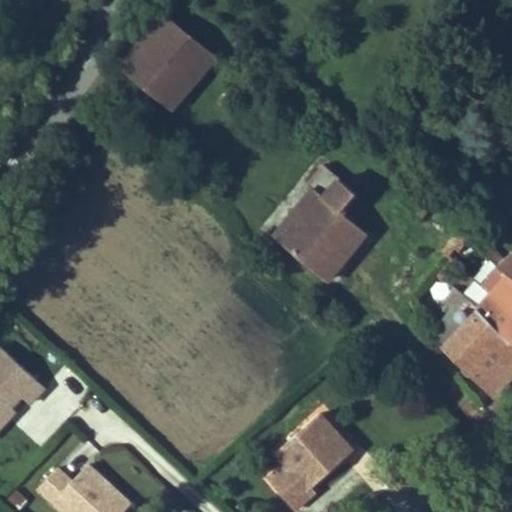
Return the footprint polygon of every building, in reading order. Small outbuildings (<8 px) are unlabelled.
[(170,108),(215,55),(167,14),(122,67),(170,108)] [(326,279),(366,231),(343,212),(358,193),(323,165),(307,185),(313,190),(275,237),(326,279)] [(434,204),(409,182),(400,191),(419,210),(417,213),(423,218),(434,204)] [(481,249),(498,267),(504,262),(487,245),(481,249)] [(511,255),(504,262),(498,267),(511,278),(511,255)] [(511,278),(498,267),(483,286),(491,293),(511,311),(511,278)] [(511,343),(502,334),(478,307),(455,287),(444,302),(467,321),(446,347),(494,394),(511,376),(511,375),(511,343)] [(511,311),(491,293),(478,307),(502,334),(511,343),(511,311)] [(30,402),(45,386),(1,346),(0,347),(0,426),(9,417),(4,413),(11,406),(22,395),(30,402)] [(9,417),(16,410),(11,406),(4,413),(9,417)] [(312,486),(345,458),(335,446),(343,439),(320,413),(276,452),(286,463),(269,479),(295,509),(316,490),(312,486)] [(353,450),(343,439),(335,446),(345,458),(353,450)] [(115,511),(113,509),(124,497),(88,464),(72,481),(58,467),(39,487),(65,511),(115,511)] [(115,511),(123,511),(131,504),(124,497),(113,509),(115,511)]
